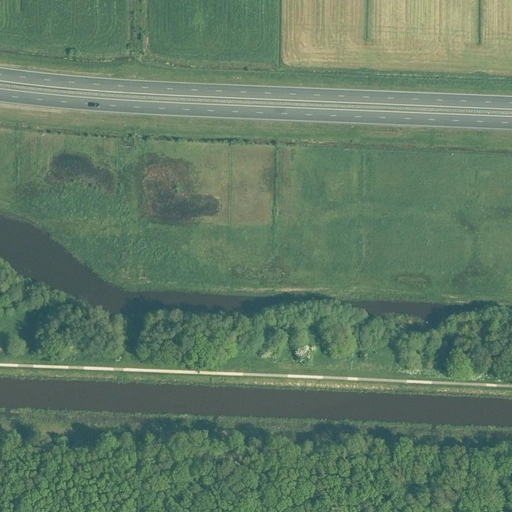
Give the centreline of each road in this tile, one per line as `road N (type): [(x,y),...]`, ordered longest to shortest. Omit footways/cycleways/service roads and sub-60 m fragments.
road 1 (trunk): [(0,95),(511,123)]
road 2 (trunk): [(511,103),(0,75)]
